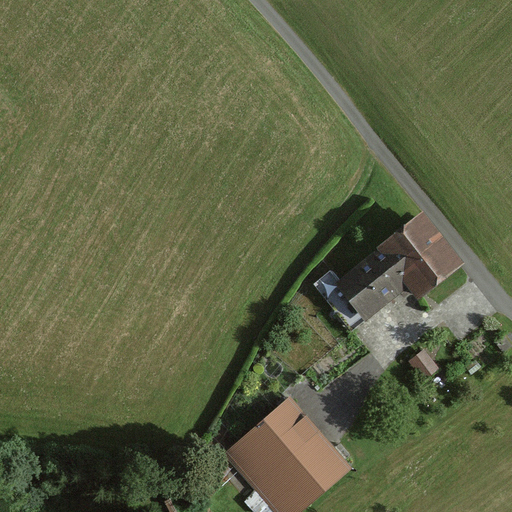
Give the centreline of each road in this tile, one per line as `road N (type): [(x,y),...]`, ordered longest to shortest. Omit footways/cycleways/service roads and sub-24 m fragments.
road 1 (track): [(376,142),(365,172),(287,282),(179,464),(168,504)]
road 2 (track): [(0,484),(84,506),(168,504)]
